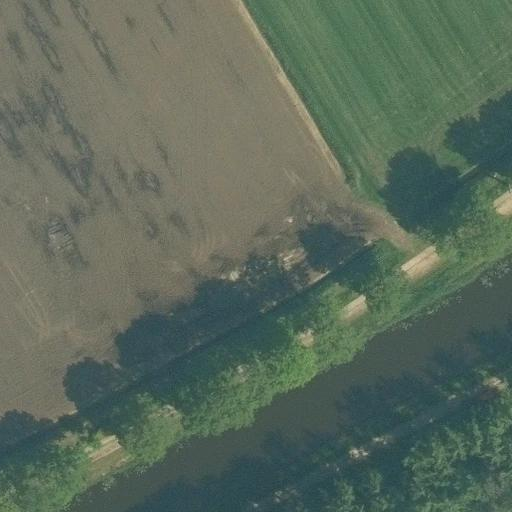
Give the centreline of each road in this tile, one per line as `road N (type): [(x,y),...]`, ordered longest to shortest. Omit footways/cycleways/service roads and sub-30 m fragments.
road 1 (track): [(511,217),(431,277),(11,511)]
road 2 (track): [(253,511),(511,375)]
